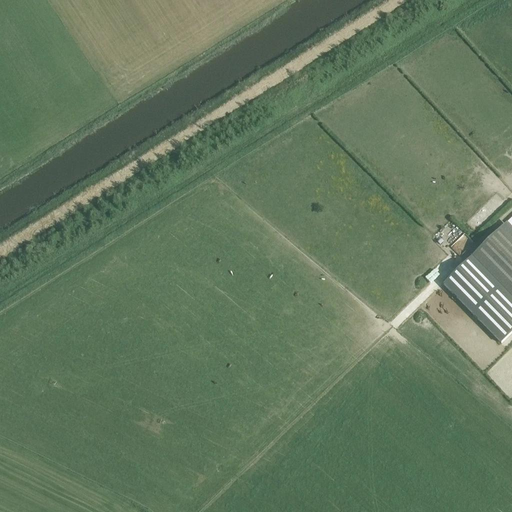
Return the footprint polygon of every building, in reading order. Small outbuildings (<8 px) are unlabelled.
[(465,226),(474,235),(478,230),(469,222),(465,226)] [(511,238),(502,228),(472,258),(511,298),(511,238)] [(452,245),(460,254),(475,241),(466,232),(452,245)] [(440,235),(436,240),(442,244),(446,239),(440,235)] [(511,298),(472,258),(463,266),(443,285),(501,344),(511,333),(511,298)]
